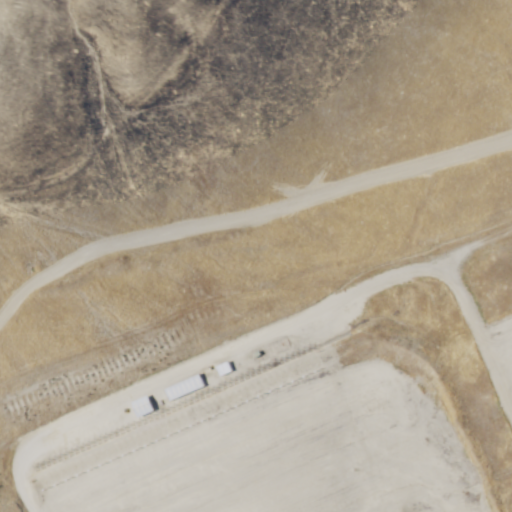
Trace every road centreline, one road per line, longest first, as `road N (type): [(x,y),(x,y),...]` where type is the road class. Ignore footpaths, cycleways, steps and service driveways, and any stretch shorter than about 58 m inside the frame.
road 1 (track): [(0,381),(64,326),(336,184),(378,184),(404,163),(511,125)]
road 2 (track): [(378,184),(511,467)]
